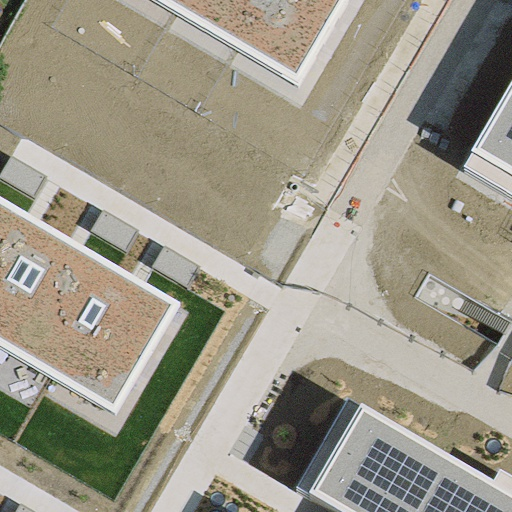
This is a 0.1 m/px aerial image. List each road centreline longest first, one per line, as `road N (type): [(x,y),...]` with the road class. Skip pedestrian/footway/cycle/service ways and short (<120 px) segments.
road 1 (residential): [(475,0),(296,306)]
road 2 (residential): [(511,430),(296,306)]
road 3 (residential): [(296,306),(176,511)]
